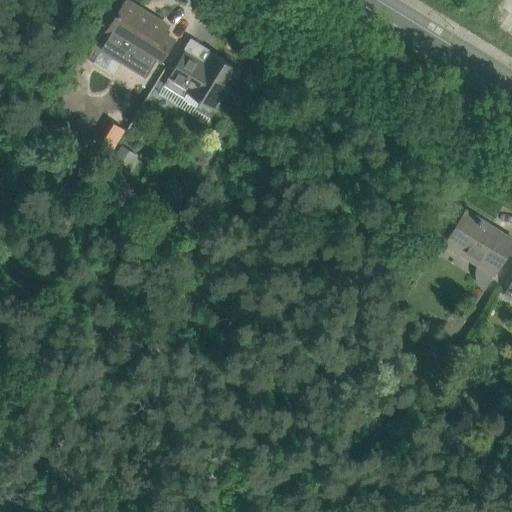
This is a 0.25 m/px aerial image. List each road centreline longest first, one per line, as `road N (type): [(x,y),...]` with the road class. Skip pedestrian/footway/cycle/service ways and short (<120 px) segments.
road 1 (unclassified): [(511,144),(277,0)]
road 2 (tertiary): [(511,91),(359,0)]
